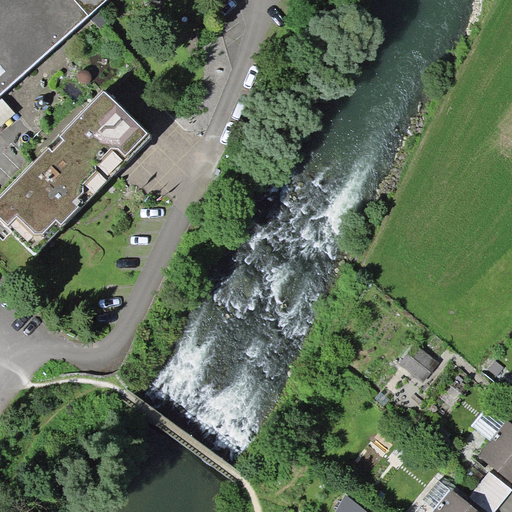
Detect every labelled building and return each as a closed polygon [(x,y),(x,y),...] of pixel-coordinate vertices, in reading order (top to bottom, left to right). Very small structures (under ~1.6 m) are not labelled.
[(0,0),(0,103),(115,0),(0,0)] [(107,91),(0,199),(0,236),(5,241),(15,230),(40,254),(155,139),(107,91)] [(414,347),(398,368),(418,383),(435,362),(414,347)] [(511,425),(510,424),(480,458),(511,485),(511,425)] [(492,474),(472,496),(488,511),(492,511),(511,492),(492,474)] [(479,511),(457,493),(440,511),(479,511)]
